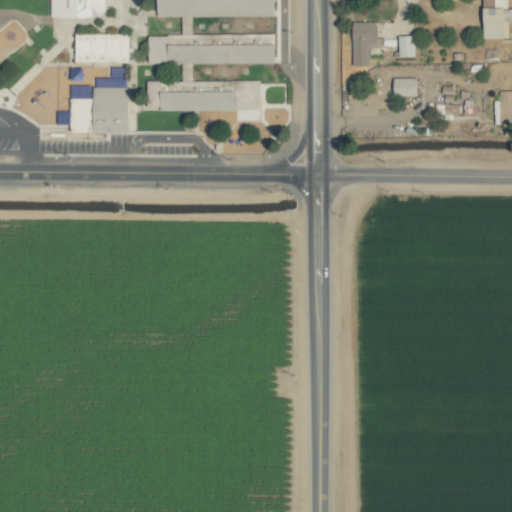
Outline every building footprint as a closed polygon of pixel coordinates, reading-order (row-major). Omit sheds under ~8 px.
[(352,21),(353,65),(370,65),(370,40),(376,40),(376,21),(352,21)] [(129,33),(74,33),(74,62),(128,62),(129,33)] [(415,34),(399,35),(399,56),(415,55),(415,34)] [(147,61),(167,61),(168,35),(148,35),(147,61)] [(128,133),(128,67),(113,67),(113,77),(101,77),(101,86),(92,86),(92,84),(71,84),(71,132),(92,131),(92,133),(128,133)] [(417,77),(394,77),(394,95),(417,95),(417,77)] [(511,90),(501,90),(501,100),(494,100),(494,108),(496,108),(496,123),(511,123),(511,90)]
